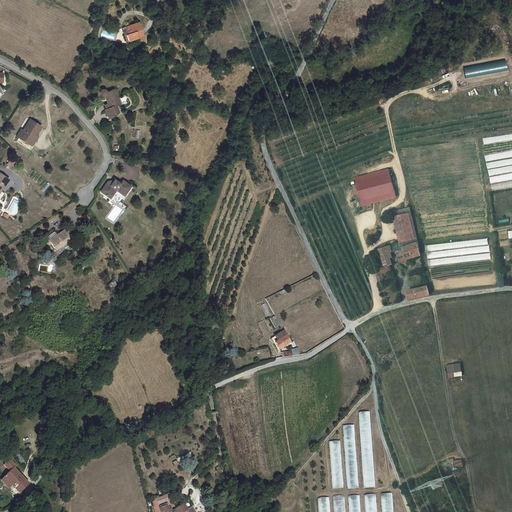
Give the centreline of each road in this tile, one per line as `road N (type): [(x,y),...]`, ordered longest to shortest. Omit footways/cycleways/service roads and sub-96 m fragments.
road 1 (unclassified): [(9,511),(43,470),(108,432),(304,357),(349,329)]
road 2 (unclassified): [(333,0),(262,134),(273,174),(349,329)]
road 3 (track): [(349,329),(370,364),(380,436),(407,511)]
road 4 (residential): [(0,60),(66,100),(101,142),(104,165),(82,194)]
road 5 (unclassified): [(349,329),(376,312),(511,290)]
